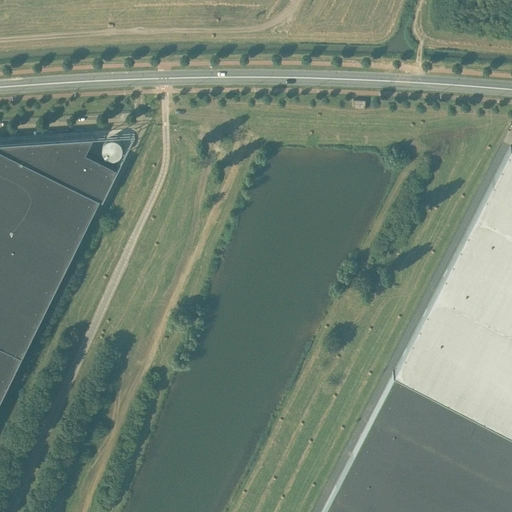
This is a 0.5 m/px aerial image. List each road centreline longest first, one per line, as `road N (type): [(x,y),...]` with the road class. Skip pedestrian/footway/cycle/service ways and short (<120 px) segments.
road 1 (unclassified): [(10,511),(164,168),(164,78)]
road 2 (secondary): [(164,78),(511,90)]
road 3 (secondary): [(0,87),(164,78)]
